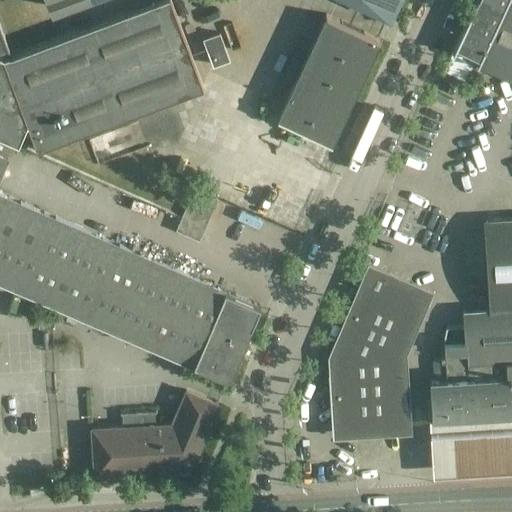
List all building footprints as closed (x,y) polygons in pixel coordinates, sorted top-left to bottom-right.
[(0,133),(13,139),(14,139),(24,116),(36,150),(203,87),(169,0),(158,0),(121,14),(11,56),(0,27),(0,133)] [(49,0),(53,8),(74,0),(49,0)] [(219,24),(213,0),(208,0),(195,3),(200,28),(219,24)] [(352,0),(389,17),(396,0),(352,0)] [(511,0),(475,0),(451,52),(511,80),(511,0)] [(277,118),(330,143),(379,39),(325,14),(277,118)] [(203,39),(213,65),(229,59),(219,33),(203,39)] [(0,281),(228,380),(259,306),(0,194),(0,167),(13,139),(0,133),(0,281)] [(194,189),(177,230),(199,240),(217,199),(194,189)] [(442,380),(434,380),(430,380),(432,418),(511,412),(511,219),(484,221),(489,310),(463,311),(464,327),(446,328),(441,351),(441,358),(442,380)] [(331,356),(335,434),(407,429),(402,352),(428,292),(369,267),(331,356)] [(121,426),(92,428),(95,475),(190,469),(218,404),(186,390),(172,423),(156,424),(155,410),(120,412),(121,426)] [(433,456),(435,479),(511,474),(511,429),(432,435),(433,456)]
